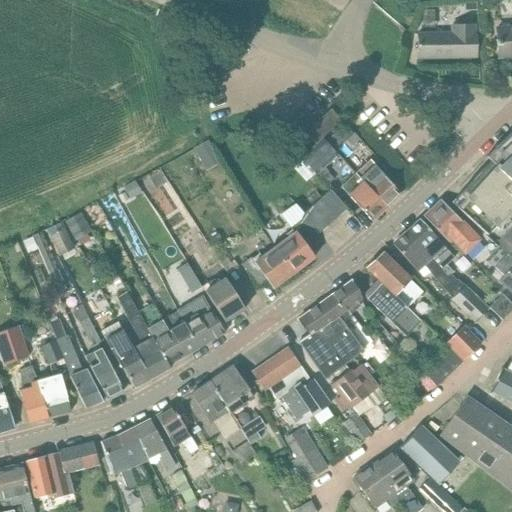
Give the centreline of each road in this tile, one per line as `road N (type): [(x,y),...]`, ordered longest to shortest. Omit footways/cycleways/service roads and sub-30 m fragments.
road 1 (tertiary): [(0,448),(90,424),(156,395),(336,267),(428,191),(498,116)]
road 2 (residential): [(331,511),(339,474),(511,333)]
road 3 (tertiary): [(498,116),(322,61)]
road 4 (tertiary): [(322,61),(163,1)]
